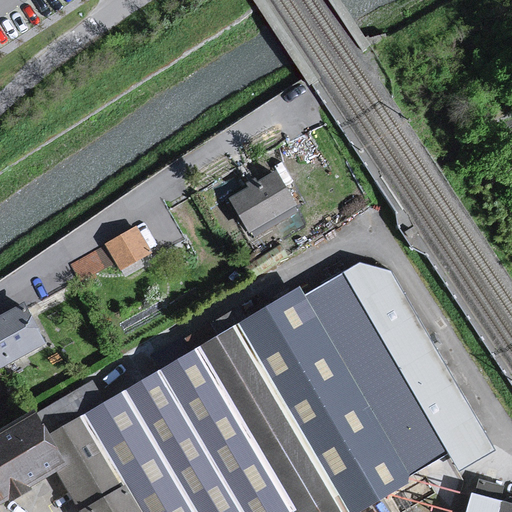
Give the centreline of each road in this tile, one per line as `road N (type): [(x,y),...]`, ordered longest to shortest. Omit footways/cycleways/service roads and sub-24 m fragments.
road 1 (residential): [(0,293),(151,188),(302,99)]
road 2 (unclassified): [(0,113),(134,0)]
